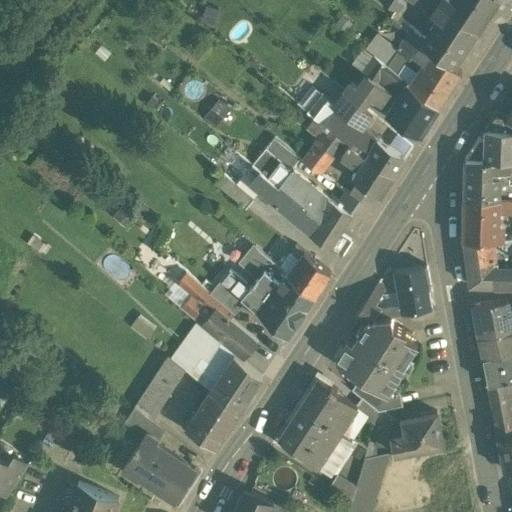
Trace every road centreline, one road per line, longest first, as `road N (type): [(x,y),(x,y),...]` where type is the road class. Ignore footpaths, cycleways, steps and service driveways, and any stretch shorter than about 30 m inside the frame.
road 1 (secondary): [(203,511),(420,177)]
road 2 (residential): [(495,511),(452,291),(420,177)]
road 3 (secondary): [(420,177),(511,33)]
